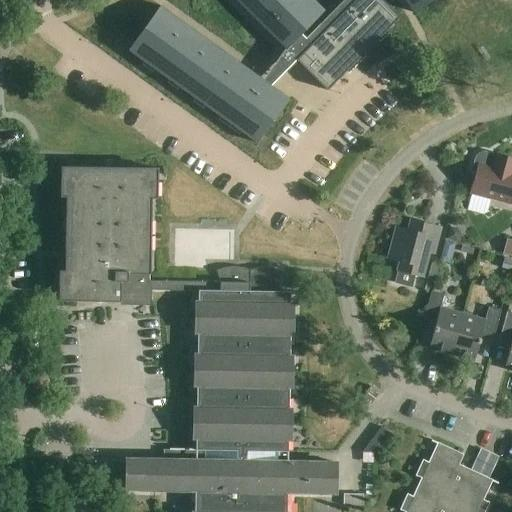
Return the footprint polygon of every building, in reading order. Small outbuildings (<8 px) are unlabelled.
[(313,0),(234,0),(285,49),(299,36),(300,34),(302,32),(307,27),(324,11),(313,0)] [(355,0),(345,10),(296,60),(327,91),(346,72),(364,54),(378,40),(383,35),(386,32),(400,18),(381,0),(355,0)] [(404,0),(413,13),(433,0),(404,0)] [(160,6),(128,51),(144,63),(153,69),(170,81),(179,88),(195,99),(204,106),(220,118),(229,124),(231,126),(240,132),(257,144),(289,99),(279,92),(274,88),(272,87),(270,86),(263,81),(263,80),(259,77),(160,6)] [(511,159),(494,154),(494,156),(479,152),(478,152),(477,152),(475,154),(474,155),(471,166),(477,168),(470,193),(511,204),(511,172),(509,171),(511,160),(511,159)] [(157,180),(150,180),(150,168),(149,168),(137,168),(81,167),(69,167),(67,167),(67,178),(60,178),(60,197),(66,197),(64,271),(59,271),(58,289),(65,290),(65,301),(103,302),(103,301),(148,301),(148,290),(198,291),(195,449),(169,449),(169,460),(128,459),(128,467),(125,467),(125,462),(117,462),(112,461),(111,479),(111,486),(114,486),(124,487),(124,481),(128,481),(127,490),(194,492),(193,511),(484,511),(489,502),(484,500),(493,480),(490,479),(500,459),(481,450),(472,471),(459,465),(463,455),(437,442),(428,462),(422,460),(415,476),(421,479),(413,496),(407,494),(399,510),(403,511),(286,511),(287,493),(333,494),(334,462),(288,462),(291,292),(278,292),(278,286),(284,272),(278,270),(272,269),(267,268),(261,268),(255,269),(249,270),(245,268),(238,267),(230,267),(223,268),(216,271),(219,282),(148,281),(148,275),(150,275),(151,199),(157,199),(157,180)] [(396,227),(388,258),(400,261),(397,271),(395,280),(394,282),(411,287),(415,275),(422,277),(429,253),(433,254),(440,228),(411,220),(408,230),(396,227)] [(449,226),(446,239),(458,242),(460,235),(456,228),(449,226)] [(511,257),(511,242),(506,241),(503,255),(511,257)] [(465,253),(467,247),(455,244),(453,250),(465,253)] [(511,273),(511,260),(504,259),(501,270),(511,273)] [(451,356),(462,314),(440,308),(444,295),(431,291),(423,320),(435,323),(429,347),(451,353),(450,355),(451,356)] [(462,314),(451,356),(452,356),(452,354),(474,360),(481,336),(493,339),(501,310),(488,307),(485,320),(462,314)] [(511,313),(507,312),(499,340),(511,344),(504,368),(511,370),(511,313)] [(371,405),(380,394),(371,387),(363,399),(371,405)] [(363,454),(380,454),(393,436),(382,428),(363,454)] [(363,507),(364,495),(344,495),(343,506),(363,507)]
